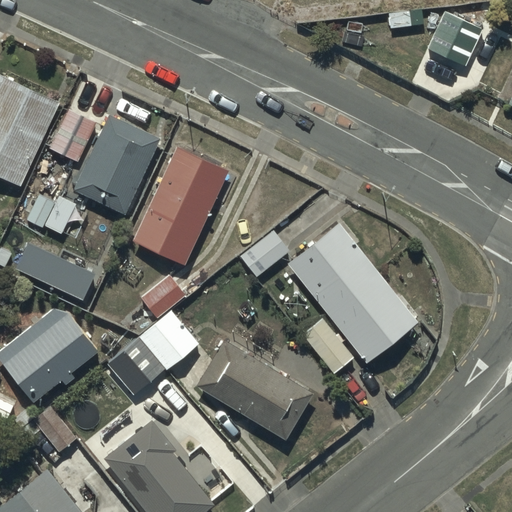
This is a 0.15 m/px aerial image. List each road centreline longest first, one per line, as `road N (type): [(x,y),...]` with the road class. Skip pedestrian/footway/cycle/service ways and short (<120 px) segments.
road 1 (tertiary): [(88,0),(511,212)]
road 2 (tertiary): [(511,374),(357,511)]
